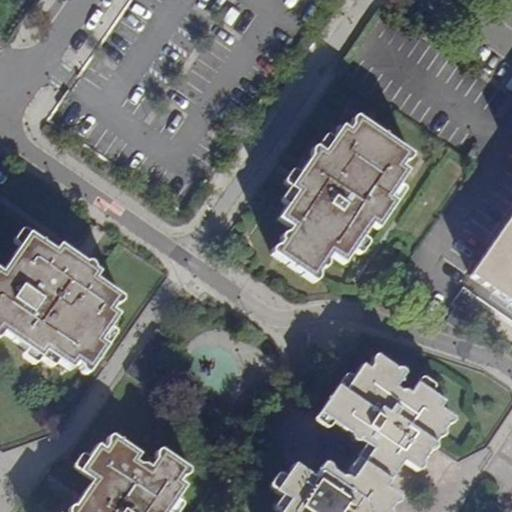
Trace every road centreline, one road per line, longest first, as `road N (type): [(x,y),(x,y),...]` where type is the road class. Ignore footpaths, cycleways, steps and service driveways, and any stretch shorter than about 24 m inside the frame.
road 1 (residential): [(195,253),(407,343),(494,360),(511,373)]
road 2 (residential): [(373,0),(195,253)]
road 3 (residential): [(0,128),(195,253)]
road 4 (unknown): [(385,59),(478,124),(511,86)]
road 5 (residential): [(0,90),(83,0)]
